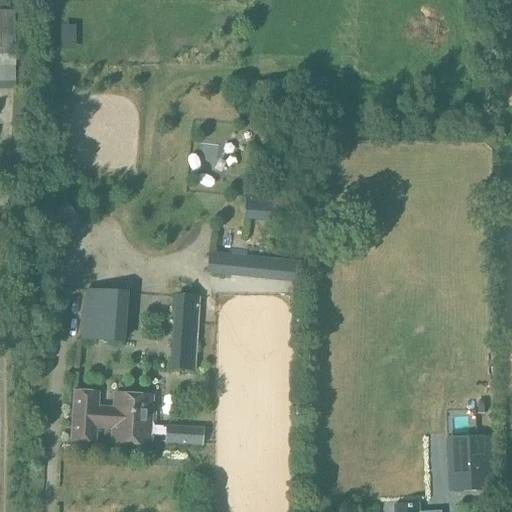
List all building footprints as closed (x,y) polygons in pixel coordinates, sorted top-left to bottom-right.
[(0,91),(13,91),(12,59),(12,12),(0,12),(0,91)] [(93,102),(107,102),(108,86),(94,85),(93,102)] [(282,221),(283,200),(246,198),(245,220),(282,221)] [(179,274),(206,253),(201,247),(174,268),(179,274)] [(301,283),(302,262),(210,254),(208,274),(301,283)] [(123,343),(126,295),(85,293),(82,341),(123,343)] [(197,372),(201,300),(175,299),(170,370),(197,372)] [(113,411),(97,409),(98,395),(74,394),(71,442),(95,444),(96,430),(112,431),(111,445),(149,447),(152,399),(114,397),(113,411)] [(449,492),(493,489),(490,438),(446,441),(449,492)]
